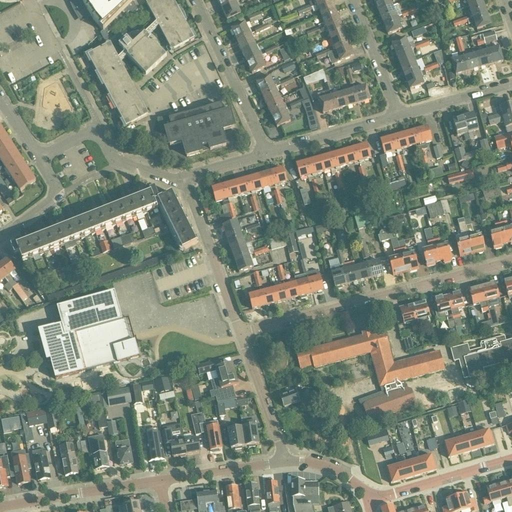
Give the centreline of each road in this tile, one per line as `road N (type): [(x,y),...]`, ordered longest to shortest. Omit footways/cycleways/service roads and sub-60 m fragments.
road 1 (residential): [(241,333),(511,260)]
road 2 (residential): [(265,153),(192,0)]
road 3 (residential): [(241,333),(185,179)]
road 4 (residential): [(0,508),(161,481)]
road 5 (residential): [(368,500),(511,459)]
road 6 (residential): [(397,115),(265,153)]
road 7 (residential): [(283,462),(241,333)]
road 8 (residential): [(140,169),(115,163),(97,127),(38,160)]
road 9 (residential): [(140,169),(157,103),(204,67)]
road 10 (residential): [(397,115),(349,0)]
road 11 (residential): [(161,481),(283,462)]
